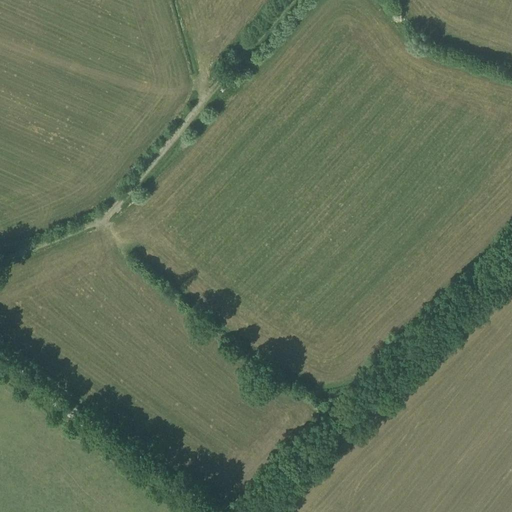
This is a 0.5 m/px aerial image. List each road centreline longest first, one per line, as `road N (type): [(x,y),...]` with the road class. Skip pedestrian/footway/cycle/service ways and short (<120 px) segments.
road 1 (unclassified): [(245,511),(511,246)]
road 2 (tertiary): [(211,511),(0,356)]
